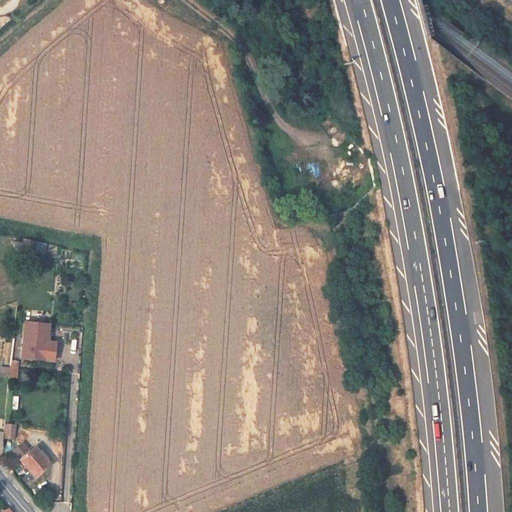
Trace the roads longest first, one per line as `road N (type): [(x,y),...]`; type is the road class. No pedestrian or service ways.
road 1 (motorway): [(361,0),(422,284),(449,511)]
road 2 (motorway): [(478,511),(451,272),(392,0)]
road 3 (track): [(186,0),(235,39),(276,119),(347,181)]
